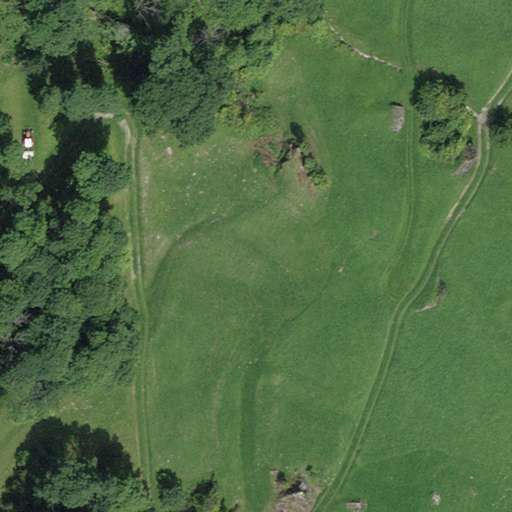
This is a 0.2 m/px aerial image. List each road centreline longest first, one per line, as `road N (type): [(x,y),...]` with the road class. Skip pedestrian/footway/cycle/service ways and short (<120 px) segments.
road 1 (track): [(0,216),(82,124),(99,112),(122,116),(148,511)]
road 2 (track): [(511,79),(489,112),(482,168),(444,229),(423,289),(413,296),(392,291),(410,209),(408,0)]
road 3 (track): [(320,511),(333,495),(402,295)]
road 4 (track): [(141,314),(173,241),(263,194),(277,170)]
road 5 (track): [(246,511),(248,377),(259,336)]
road 6 (track): [(23,192),(24,73),(0,85)]
